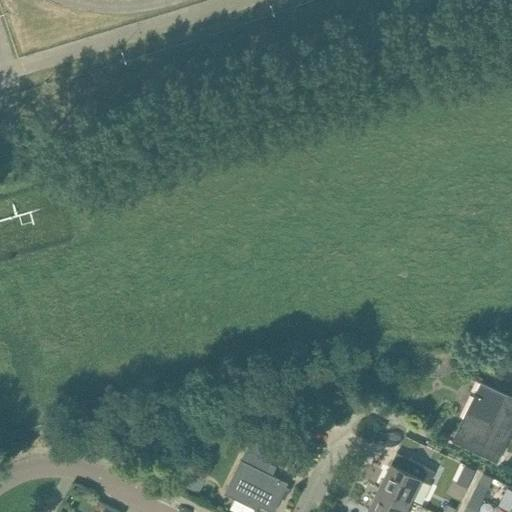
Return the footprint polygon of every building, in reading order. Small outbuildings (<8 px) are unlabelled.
[(511,398),(481,383),(453,442),(497,463),(503,451),(492,446),(504,422),(511,425),(511,398)] [(224,494),(257,511),(259,507),(270,511),(274,511),(289,484),(267,473),(274,460),(248,447),(224,494)] [(392,464),(380,488),(412,503),(423,479),(430,483),(435,472),(413,461),(408,472),(392,464)] [(479,482),(473,494),(483,499),(489,487),(479,482)] [(380,488),(369,510),(373,511),(407,511),(412,503),(380,488)] [(476,511),(483,499),(473,494),(464,511),(476,511)]
